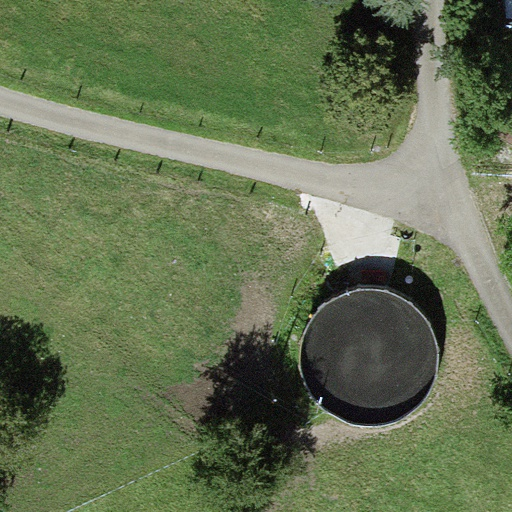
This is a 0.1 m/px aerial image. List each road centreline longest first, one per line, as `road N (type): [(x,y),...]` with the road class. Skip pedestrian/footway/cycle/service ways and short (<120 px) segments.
road 1 (track): [(436,178),(345,185),(163,152),(0,88)]
road 2 (track): [(435,0),(436,178),(511,339)]
